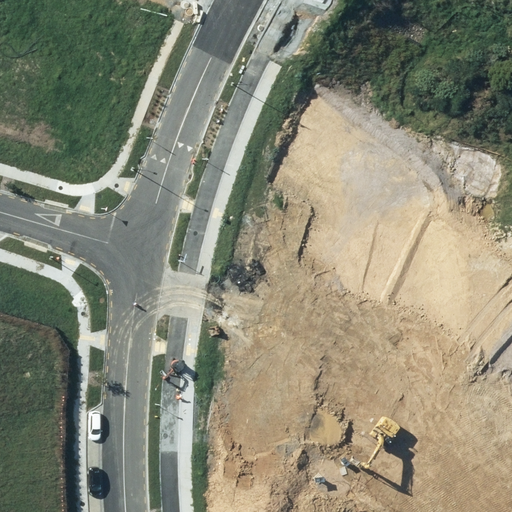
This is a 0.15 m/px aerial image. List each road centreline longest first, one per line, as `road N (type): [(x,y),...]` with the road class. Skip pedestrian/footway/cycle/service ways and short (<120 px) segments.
road 1 (residential): [(140,250),(241,2)]
road 2 (residential): [(125,511),(125,387),(140,250)]
road 3 (residential): [(0,212),(140,250)]
